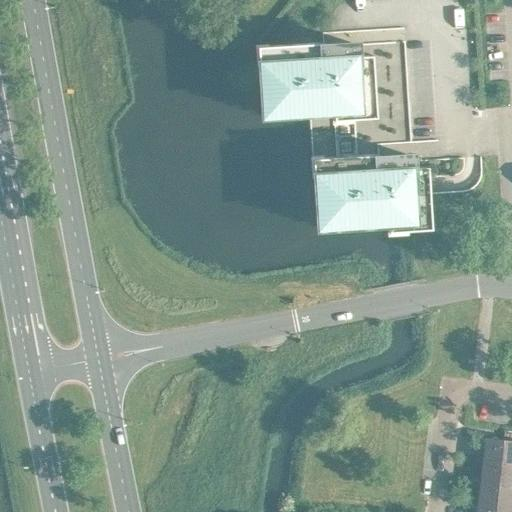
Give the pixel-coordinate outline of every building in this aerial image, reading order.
[(359,55),(358,43),(339,44),(339,49),(325,50),(325,41),(269,45),(270,63),(260,63),(261,84),(267,83),(268,105),(286,104),(287,114),(353,110),(353,118),(378,116),(374,54),(359,55)] [(408,228),(408,229),(433,228),(429,165),(414,166),(413,155),(412,155),(396,156),(394,156),(394,157),(380,158),(380,153),(324,156),(324,158),(325,175),(316,175),(315,175),(316,196),(322,195),(323,217),(342,215),(342,226),(391,223),(391,222),(408,221),(408,228)] [(511,439),(486,437),(484,459),(511,461),(511,439)] [(511,461),(484,459),(482,480),(511,483),(511,461)] [(511,483),(482,480),(479,502),(511,505),(511,483)] [(511,511),(511,505),(479,502),(478,511),(511,511)]
